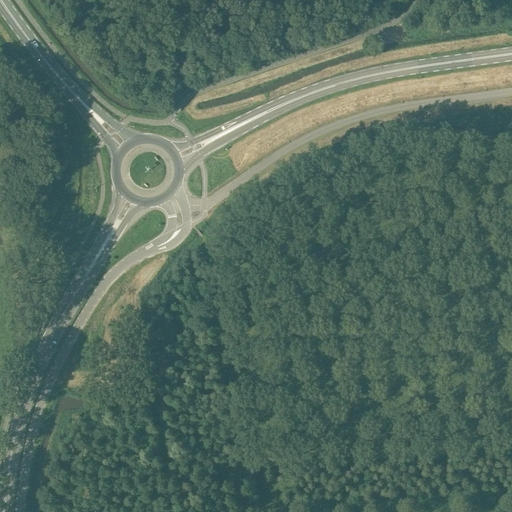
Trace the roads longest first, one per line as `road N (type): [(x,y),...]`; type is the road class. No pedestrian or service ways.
road 1 (tertiary): [(18,511),(38,410),(64,350),(109,276),(179,228)]
road 2 (primary): [(217,136),(323,88),(511,54)]
road 3 (primary): [(3,511),(12,444),(37,366),(108,238)]
road 4 (secondary): [(87,107),(0,4)]
